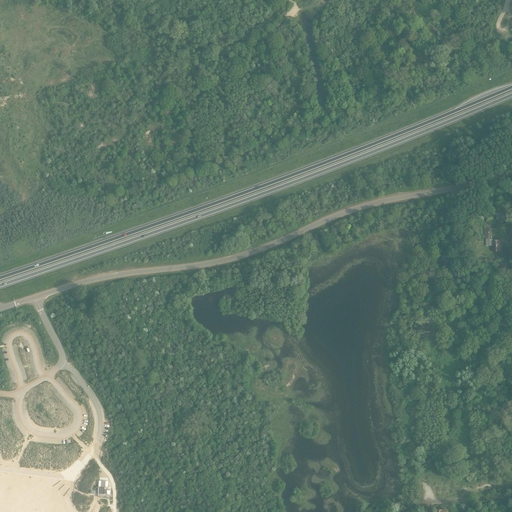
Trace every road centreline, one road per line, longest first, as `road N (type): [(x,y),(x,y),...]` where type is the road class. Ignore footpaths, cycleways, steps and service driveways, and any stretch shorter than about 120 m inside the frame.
road 1 (trunk): [(0,285),(296,181),(511,94)]
road 2 (trunk): [(511,87),(0,277)]
road 3 (unclassified): [(511,170),(373,203),(222,260),(58,289)]
road 4 (track): [(295,12),(268,36),(201,45),(139,33),(90,0)]
